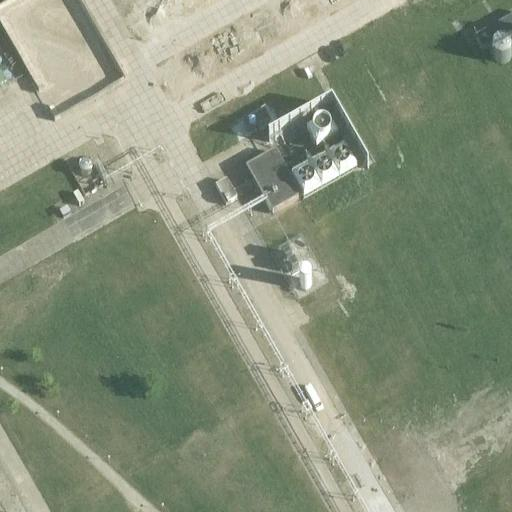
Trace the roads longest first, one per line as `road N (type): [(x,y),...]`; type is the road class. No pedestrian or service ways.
road 1 (unclassified): [(318,399),(185,166)]
road 2 (unclassified): [(152,185),(286,417)]
road 3 (unclassified): [(163,128),(384,0)]
road 4 (unclassified): [(0,270),(152,185)]
road 5 (unclassified): [(129,68),(251,0)]
road 6 (unclassified): [(383,511),(318,399)]
road 7 (unclassified): [(0,171),(109,110)]
